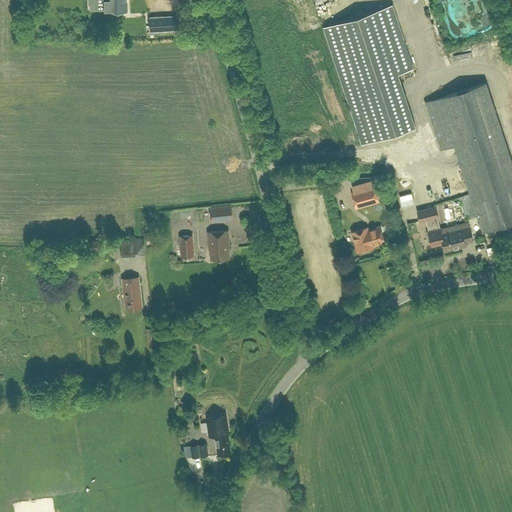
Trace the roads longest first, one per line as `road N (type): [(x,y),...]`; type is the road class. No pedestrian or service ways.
road 1 (unclassified): [(306,358),(210,0)]
road 2 (unknown): [(258,175),(276,158),(401,148),(415,131),(418,83),(436,70),(473,63),(493,74),(511,137)]
road 3 (tertiary): [(306,358),(400,296),(511,273)]
road 4 (tertiary): [(205,511),(306,358)]
